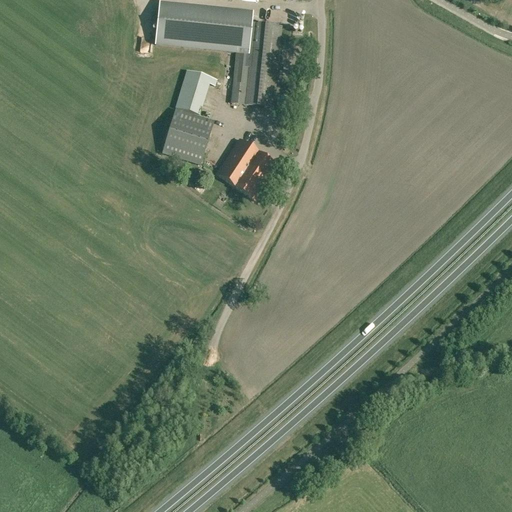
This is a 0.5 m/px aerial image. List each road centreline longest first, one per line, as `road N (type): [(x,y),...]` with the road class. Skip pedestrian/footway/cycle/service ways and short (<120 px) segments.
road 1 (trunk): [(511,191),(369,331),(155,511)]
road 2 (trunk): [(188,511),(385,341),(511,217)]
road 3 (unclassified): [(214,342),(302,152),(319,73),(319,0)]
